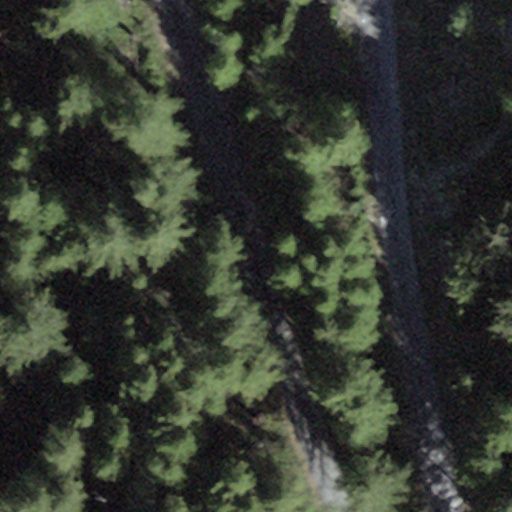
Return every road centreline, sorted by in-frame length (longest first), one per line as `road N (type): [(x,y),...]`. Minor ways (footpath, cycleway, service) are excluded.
road 1 (unclassified): [(170,0),(279,351),(339,511)]
road 2 (unclassified): [(441,511),(400,286),(374,0)]
